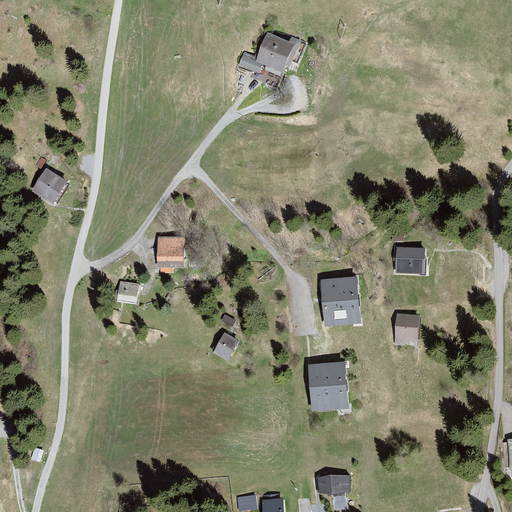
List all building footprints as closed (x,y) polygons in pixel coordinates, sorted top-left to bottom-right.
[(259,58),(245,52),(239,65),(261,75),(265,66),(286,74),(298,46),(269,33),(259,58)] [(35,191),(57,205),(71,183),(48,170),(35,191)] [(186,238),(159,238),(159,263),(186,263),(186,238)] [(426,249),(398,248),(397,274),(425,275),(426,249)] [(359,279),(322,282),(326,327),(363,325),(359,279)] [(141,286),(121,283),(119,302),(138,305),(141,286)] [(237,321),(226,315),(221,323),(233,329),(237,321)] [(421,317),(398,315),(395,345),(406,346),(407,340),(419,342),(421,317)] [(241,343),(226,334),(214,354),(230,363),(241,343)] [(348,364),(310,367),(313,413),(351,410),(348,364)] [(48,453),(37,449),(33,462),(43,466),(48,453)] [(352,493),(351,477),(319,479),(320,495),(352,493)] [(257,496),(238,498),(239,511),(241,511),(258,510),(257,496)] [(285,511),(285,500),(264,501),(264,511),(285,511)]
